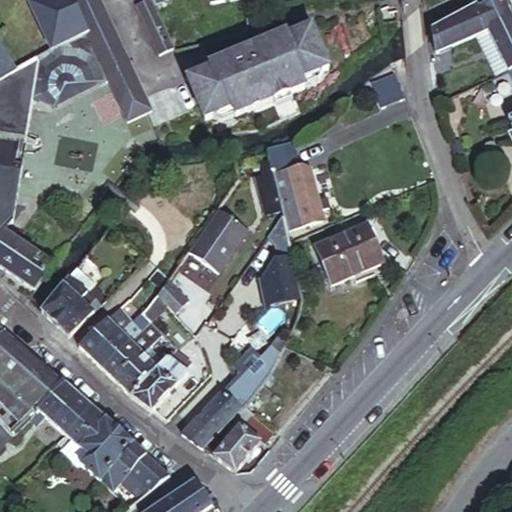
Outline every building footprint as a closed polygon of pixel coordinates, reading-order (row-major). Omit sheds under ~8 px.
[(40,0),(31,4),(46,34),(54,52),(88,36),(70,0),(40,0)] [(134,69),(100,0),(70,0),(88,36),(109,81),(134,69)] [(157,0),(141,7),(161,56),(177,50),(159,6),(157,0)] [(511,0),(503,0),(511,17),(511,0)] [(495,87),(511,81),(511,80),(511,31),(497,1),(490,6),(494,14),(478,22),(475,16),(429,36),(436,57),(469,47),(470,49),(475,47),(495,87)] [(308,91),(305,83),(334,71),(316,29),(291,39),(290,35),(213,67),(215,72),(192,81),(210,123),(236,112),(239,120),(308,91)] [(46,34),(6,54),(18,70),(45,56),(54,52),(46,34)] [(45,56),(37,101),(58,107),(109,81),(88,36),(54,52),(45,56)] [(156,113),(134,69),(109,81),(131,125),(156,113)] [(403,99),(395,78),(375,86),(384,107),(403,99)] [(273,180),(304,172),(298,144),(268,151),(272,176),(273,180)] [(220,206),(237,182),(216,168),(163,246),(176,255),(171,263),(178,268),(191,249),(220,206)] [(315,202),(308,171),(304,172),(273,180),(281,213),(282,216),(286,231),(321,223),(318,213),(315,202)] [(272,176),(254,180),(263,217),(281,213),(273,180),(272,176)] [(324,199),(315,202),(318,213),(326,211),(324,199)] [(250,226),(220,206),(191,249),(221,269),(250,226)] [(286,231),(282,216),(265,243),(274,249),(277,263),(270,266),(259,282),(266,309),(303,300),(286,231)] [(367,226),(314,249),(330,286),(383,264),(367,226)] [(0,267),(0,268),(20,244),(4,233),(0,236),(0,267)] [(17,279),(37,255),(20,244),(0,268),(17,279)] [(37,255),(17,279),(35,292),(56,267),(37,255)] [(69,339),(91,314),(78,300),(94,283),(76,265),(41,313),(69,339)] [(193,301),(171,280),(161,296),(171,307),(178,315),(193,301)] [(161,296),(143,315),(147,320),(152,325),(171,307),(161,296)] [(143,315),(130,300),(119,308),(131,319),(134,321),(143,315)] [(121,331),(131,319),(119,308),(117,306),(106,318),(121,331)] [(129,340),(147,320),(143,315),(134,321),(131,319),(121,331),(129,340)] [(106,318),(78,348),(92,361),(121,331),(106,318)] [(142,352),(160,333),(152,325),(147,320),(129,340),(142,352)] [(129,340),(121,331),(92,361),(101,370),(129,340)] [(38,414),(64,387),(3,333),(0,335),(0,429),(10,440),(11,442),(29,423),(38,414)] [(175,353),(176,351),(160,333),(142,352),(159,369),(175,353)] [(142,352),(129,340),(101,370),(114,382),(142,352)] [(260,357),(248,346),(231,364),(236,373),(180,435),(204,452),(245,407),(280,357),(269,347),(260,357)] [(159,369),(142,352),(114,382),(131,398),(159,369)] [(159,369),(131,398),(152,414),(188,375),(178,365),(183,360),(175,353),(159,369)] [(64,387),(38,414),(45,421),(64,437),(91,410),(64,387)] [(274,437),(253,419),(256,416),(245,407),(204,452),(237,474),(263,444),(266,446),(274,437)] [(100,484),(134,447),(91,410),(64,437),(71,445),(64,451),(64,455),(65,459),(74,467),(81,466),(100,484)] [(38,414),(29,423),(36,430),(45,421),(38,414)] [(0,449),(10,440),(0,429),(0,449)] [(64,437),(56,444),(64,451),(71,445),(64,437)] [(134,447),(100,484),(113,495),(122,486),(139,502),(170,477),(134,447)] [(0,477),(0,496),(1,498),(10,491),(0,477)] [(171,511),(205,511),(213,507),(196,483),(165,503),(171,511)] [(171,511),(165,503),(152,511),(171,511)]
